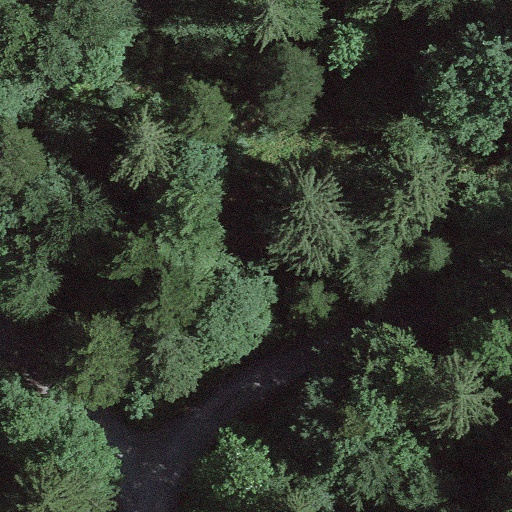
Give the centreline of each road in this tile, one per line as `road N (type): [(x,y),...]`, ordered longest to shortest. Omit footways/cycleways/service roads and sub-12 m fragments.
road 1 (unclassified): [(148,511),(143,480),(511,234)]
road 2 (track): [(143,480),(111,396),(0,289)]
